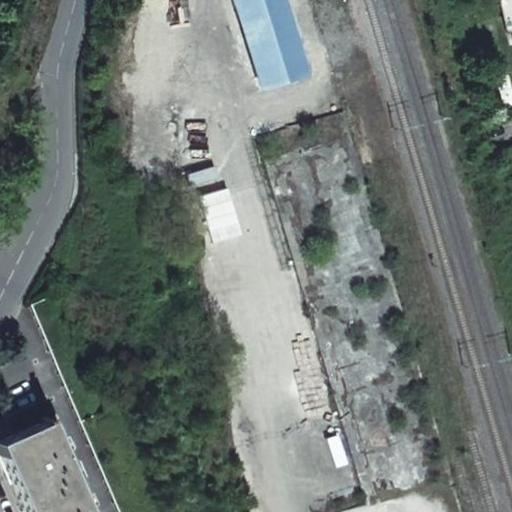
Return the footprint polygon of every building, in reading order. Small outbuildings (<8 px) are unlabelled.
[(511,7),(502,10),(508,33),(511,31),(511,7)] [(150,511),(56,293),(30,305),(118,511),(150,511)] [(32,404),(2,417),(2,418),(9,434),(39,419),(38,419),(32,404)] [(2,418),(0,419),(0,437),(9,434),(2,418)] [(85,511),(46,419),(39,419),(9,434),(0,437),(0,463),(20,511),(85,511)]
